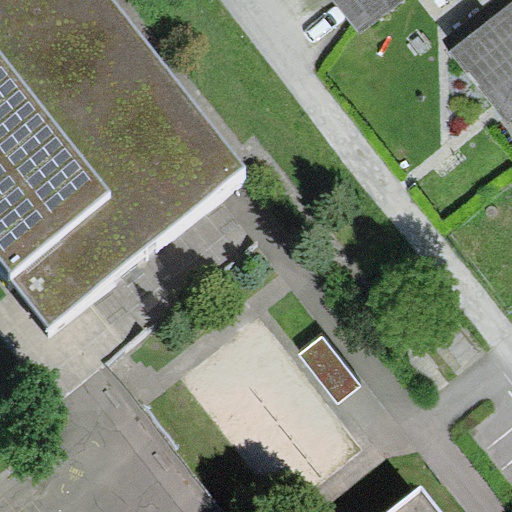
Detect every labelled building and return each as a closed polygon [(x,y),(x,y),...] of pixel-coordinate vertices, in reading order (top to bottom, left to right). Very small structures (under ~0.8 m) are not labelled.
[(248,172),(109,0),(0,0),(0,274),(15,292),(33,315),(51,338),(133,272),(247,181),(252,178),(248,172)] [(338,0),(351,16),(357,23),(386,0),(338,0)] [(511,0),(488,0),(445,34),(482,80),(511,115),(511,0)] [(363,379),(323,329),(300,347),(340,397),(352,388),(363,379)] [(406,511),(439,511),(427,496),(406,511)]
